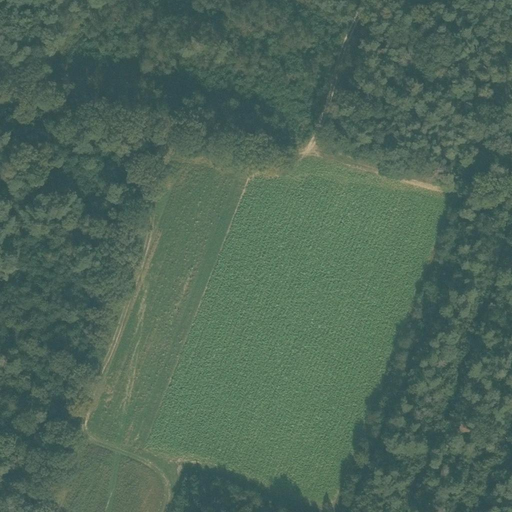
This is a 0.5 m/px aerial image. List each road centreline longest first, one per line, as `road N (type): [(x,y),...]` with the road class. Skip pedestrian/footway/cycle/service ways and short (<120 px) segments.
road 1 (track): [(0,79),(306,152),(373,0)]
road 2 (track): [(184,123),(86,438)]
road 3 (track): [(511,187),(470,190),(332,149),(306,152)]
